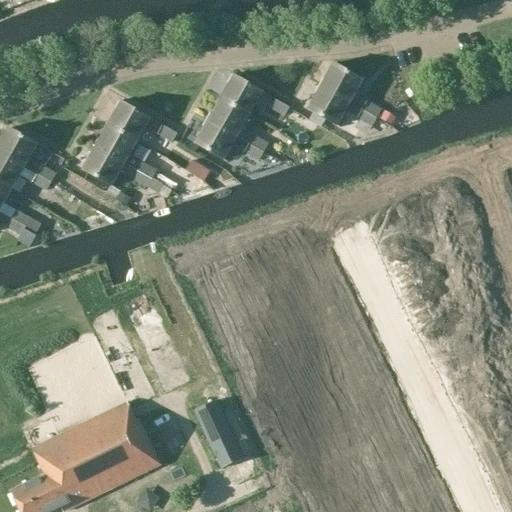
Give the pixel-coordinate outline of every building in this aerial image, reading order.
[(335,64),(322,86),(378,118),(382,111),(355,95),(364,80),(335,64)] [(251,114),(264,92),(236,75),(223,98),(251,114)] [(338,125),(346,111),(358,117),(373,127),(378,118),(322,86),(309,109),(338,125)] [(223,98),(210,121),(265,152),(269,144),(245,131),(244,131),(242,130),(251,114),(223,98)] [(285,117),(290,108),(274,99),(269,108),(285,117)] [(177,134),(150,119),(151,118),(123,102),(110,125),(138,141),(146,127),(173,143),(177,134)] [(225,160),(233,146),(238,149),(245,154),(260,161),(265,152),(210,121),(197,143),(225,160)] [(108,127),(97,148),(152,179),(155,181),(159,174),(160,173),(144,163),(151,152),(136,144),(138,141),(110,125),(108,127)] [(10,128),(0,146),(0,152),(37,173),(41,166),(30,159),(39,144),(10,128)] [(120,172),(147,187),(171,201),(179,186),(169,180),(159,174),(155,181),(152,179),(97,148),(84,170),(113,186),(120,172)] [(0,182),(13,190),(21,176),(47,191),(52,182),(0,152),(0,182)] [(41,166),(37,173),(52,182),(56,174),(41,166)] [(0,212),(11,218),(11,219),(26,228),(35,233),(40,224),(30,217),(4,204),(13,190),(0,182),(0,212)] [(62,204),(67,189),(52,184),(47,198),(62,204)] [(21,235),(26,228),(11,219),(7,227),(21,235)] [(243,458),(217,401),(195,411),(221,468),(243,458)] [(21,511),(52,511),(62,508),(64,511),(83,503),(159,465),(138,418),(136,419),(128,403),(33,451),(45,475),(12,492),(21,511)]
